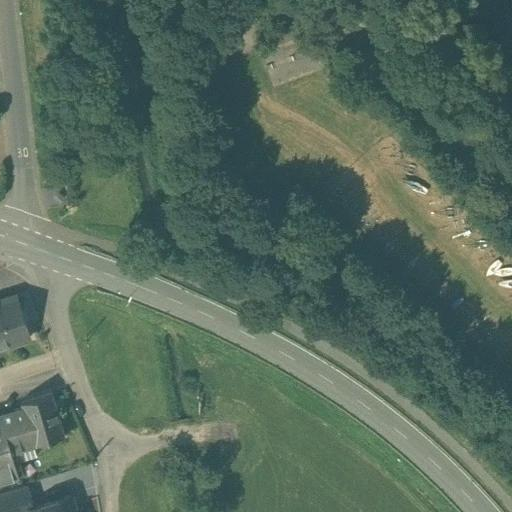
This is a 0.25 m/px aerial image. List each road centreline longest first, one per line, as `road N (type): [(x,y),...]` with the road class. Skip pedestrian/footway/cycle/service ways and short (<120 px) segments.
road 1 (secondary): [(482,511),(371,407),(274,343),(31,241)]
road 2 (residential): [(114,511),(107,458),(31,241)]
road 3 (residential): [(31,241),(4,0)]
